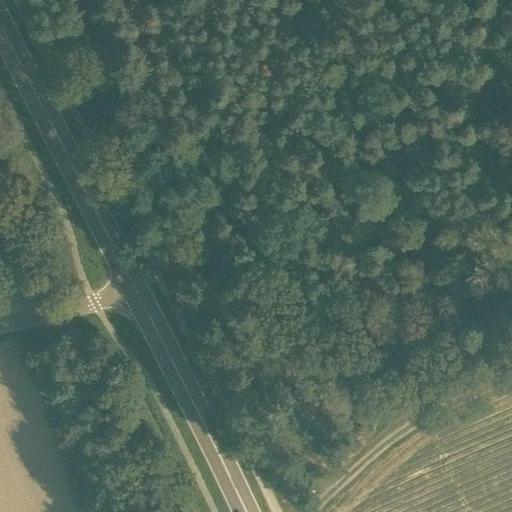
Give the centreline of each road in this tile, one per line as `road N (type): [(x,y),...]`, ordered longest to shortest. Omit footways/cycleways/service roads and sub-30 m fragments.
road 1 (primary): [(136,293),(0,27)]
road 2 (track): [(511,362),(401,425),(308,511)]
road 3 (primary): [(247,511),(136,293)]
road 4 (unclassified): [(0,326),(136,293)]
